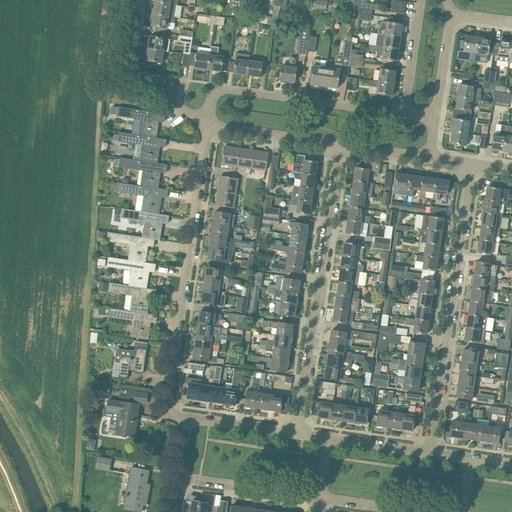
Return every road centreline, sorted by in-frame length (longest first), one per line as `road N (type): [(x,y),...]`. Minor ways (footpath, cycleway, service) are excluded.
road 1 (residential): [(185,418),(171,414),(165,401),(207,128)]
road 2 (residential): [(427,453),(468,163)]
road 3 (residential): [(295,434),(338,145)]
road 4 (residential): [(402,113),(225,89),(199,117)]
road 5 (residential): [(199,117),(128,73),(134,0)]
road 6 (residential): [(318,495),(177,474)]
road 7 (residential): [(338,145),(207,128)]
